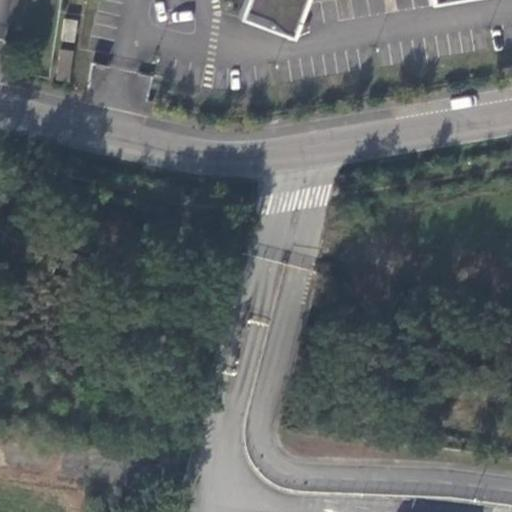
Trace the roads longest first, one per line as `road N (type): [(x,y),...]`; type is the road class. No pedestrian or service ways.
road 1 (unclassified): [(511,489),(295,475),(269,462),(260,429),(302,261),(317,147)]
road 2 (tertiary): [(317,147),(206,156),(0,109)]
road 3 (tertiary): [(511,115),(317,147)]
